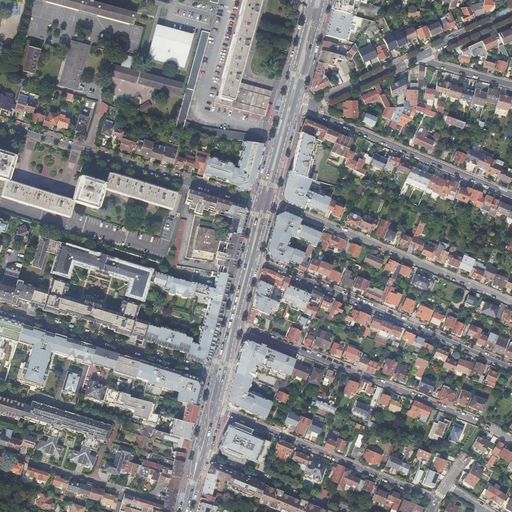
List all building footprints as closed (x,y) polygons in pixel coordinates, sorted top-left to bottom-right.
[(83,0),(42,0),(42,1),(132,25),(135,14),(83,0)] [(232,100),(237,82),(249,38),(252,27),(255,18),(259,0),(243,0),(240,15),(237,23),(234,34),(217,96),(232,100)] [(333,6),(332,10),(355,17),(356,13),(358,8),(380,14),(381,8),(372,6),(352,0),(334,0),(334,1),(333,5),(333,6)] [(450,0),(450,3),(449,9),(455,8),(457,2),(457,0),(459,1),(461,1),(461,0),(450,0)] [(479,0),(478,4),(470,7),(472,12),(474,16),(484,13),(483,10),(482,6),(484,1),(480,0),(479,0)] [(484,0),(484,1),(482,6),(483,10),(488,10),(488,7),(491,7),(491,5),(492,1),(493,1),(493,0),(484,0)] [(472,12),(470,7),(461,8),(465,15),(462,17),(464,22),(474,17),(474,16),(472,12)] [(360,26),(362,19),(355,17),(332,10),(330,18),(325,35),(348,42),(351,31),(355,32),(357,25),(360,26)] [(451,14),(450,13),(446,15),(447,19),(447,20),(440,23),(444,31),(456,25),(451,15),(451,14)] [(427,27),(430,36),(442,30),(438,22),(427,27)] [(164,27),(156,25),(148,58),(184,67),(193,35),(164,27)] [(375,25),(368,28),(365,31),(369,39),(374,37),(371,31),(377,29),(375,25)] [(401,32),(407,44),(410,42),(409,40),(413,39),(417,37),(413,27),(401,32)] [(423,31),(417,34),(420,39),(429,35),(425,27),(421,28),(423,31)] [(498,34),(503,45),(511,41),(511,31),(510,28),(498,34)] [(200,37),(196,51),(187,82),(177,119),(185,122),(209,33),(201,31),(200,37)] [(481,43),(485,51),(496,45),(492,36),(481,41),(481,43)] [(71,41),(58,86),(77,91),(89,46),(71,41)] [(323,41),(321,51),(330,53),(335,54),(344,57),(351,47),(343,45),(342,46),(323,41)] [(357,49),(358,51),(364,48),(361,41),(355,44),(357,49)] [(396,41),(387,45),(389,50),(393,49),(395,54),(404,50),(401,43),(398,45),(396,41)] [(478,43),(467,48),(468,48),(471,55),(471,54),(472,56),(473,56),(474,57),(475,57),(475,56),(476,56),(478,55),(478,56),(485,58),(487,53),(485,51),(481,43),(478,44),(478,43)] [(351,47),(344,57),(346,61),(350,58),(357,49),(355,44),(351,47)] [(384,44),(375,48),(380,60),(389,56),(384,44)] [(509,57),(504,46),(501,47),(505,57),(509,57)] [(29,47),(22,71),(33,74),(40,50),(29,47)] [(460,61),(468,63),(471,55),(468,48),(465,50),(464,53),(463,53),(460,61)] [(330,53),(321,51),(317,63),(327,65),(330,53)] [(372,53),(362,57),(367,66),(376,62),(372,53)] [(346,61),(344,57),(339,60),(342,68),(347,64),(346,61)] [(484,61),(483,67),(492,69),(490,74),(494,75),(495,70),(496,64),(484,61)] [(496,64),(495,70),(503,72),(506,62),(504,61),(504,62),(497,61),(496,64)] [(325,73),(327,65),(317,63),(311,88),(315,91),(328,84),(325,78),(326,78),(325,76),(324,77),(323,76),(323,75),(324,75),(325,73)] [(107,64),(104,75),(180,95),(183,84),(107,64)] [(418,65),(418,73),(417,83),(417,86),(425,86),(425,80),(423,80),(424,66),(418,65)] [(342,83),(337,73),(333,74),(338,85),(342,83)] [(389,86),(391,98),(400,93),(404,92),(405,78),(400,81),(389,86)] [(243,83),(237,82),(232,100),(217,96),(216,96),(214,102),(264,116),(268,105),(271,91),(248,85),(243,83)] [(437,82),(435,91),(448,94),(450,88),(450,86),(449,85),(450,84),(444,83),(444,84),(437,82)] [(464,82),(462,88),(461,91),(459,99),(465,100),(467,104),(470,105),(472,98),(470,97),(467,96),(469,91),(467,90),(468,83),(464,82)] [(378,84),(374,85),(376,90),(380,98),(384,108),(389,108),(383,94),(383,95),(378,84)] [(455,86),(450,85),(450,86),(450,88),(448,94),(447,96),(459,99),(461,91),(462,88),(458,87),(455,86)] [(403,104),(403,107),(416,106),(417,94),(417,89),(410,89),(410,94),(406,94),(406,101),(409,101),(409,105),(404,104),(403,104)] [(424,98),(433,100),(435,91),(426,89),(424,98)] [(474,92),(472,98),(470,105),(473,106),(482,109),(485,101),(487,94),(478,92),(479,90),(475,89),(474,92)] [(487,94),(485,101),(497,104),(499,95),(500,93),(496,92),(496,91),(488,89),(487,94)] [(355,94),(361,106),(380,98),(376,90),(361,97),(359,92),(355,94)] [(12,108),(14,109),(16,104),(13,103),(15,99),(3,95),(4,94),(0,92),(0,108),(11,111),(12,108)] [(497,104),(496,108),(508,111),(509,106),(511,98),(507,97),(503,96),(499,95),(497,104)] [(27,101),(18,98),(16,104),(14,109),(20,111),(23,112),(24,111),(27,101)] [(27,100),(27,101),(24,111),(27,112),(33,114),(33,113),(36,103),(27,100)] [(149,101),(138,106),(141,112),(152,106),(149,101)] [(357,113),(357,107),(357,101),(346,102),(346,118),(357,118),(357,113)] [(439,101),(435,112),(436,113),(442,115),(443,111),(446,103),(439,101)] [(102,102),(99,114),(105,116),(108,104),(102,102)] [(418,107),(430,111),(431,107),(425,105),(425,104),(420,102),(418,107)] [(416,106),(403,107),(399,117),(411,122),(416,110),(417,106),(416,106)] [(418,107),(417,106),(416,110),(434,117),(436,113),(435,112),(434,112),(431,111),(430,111),(418,107)] [(403,107),(392,107),(389,108),(384,108),(381,115),(391,120),(389,124),(395,127),(397,122),(399,117),(403,107)] [(33,114),(30,121),(41,125),(43,116),(34,113),(33,113),(33,114)] [(365,113),(362,121),(365,122),(364,124),(368,125),(368,124),(373,126),(376,118),(365,113)] [(45,117),(42,125),(49,127),(50,124),(55,125),(58,116),(50,114),(48,118),(45,117)] [(59,117),(57,126),(66,128),(69,120),(63,118),(64,116),(61,115),(60,117),(59,117)] [(88,117),(79,115),(74,131),(83,134),(88,117)] [(454,119),(447,117),(445,123),(453,126),(456,120),(454,119)] [(185,122),(177,119),(175,127),(186,130),(201,135),(208,136),(210,136),(214,137),(232,139),(243,141),(245,141),(251,142),(259,143),(261,136),(239,133),(217,129),(205,128),(202,127),(185,122)] [(319,135),(317,140),(321,142),(323,138),(327,129),(305,120),(300,133),(305,135),(307,130),(313,133),(314,131),(315,132),(314,134),(317,136),(319,135)] [(464,123),(456,120),(453,126),(462,129),(463,125),(464,123)] [(465,123),(464,123),(463,125),(471,128),(471,129),(476,131),(477,127),(465,123)] [(104,125),(101,134),(105,135),(109,137),(111,131),(112,127),(104,125)] [(114,129),(113,135),(116,136),(116,139),(120,140),(123,131),(118,130),(114,129)] [(330,140),(334,142),(338,133),(334,132),(327,129),(323,138),(330,140)] [(310,158),(326,164),(330,152),(319,147),(321,142),(317,140),(305,135),(300,133),(296,153),(310,158)] [(334,142),(330,152),(331,152),(337,155),(338,155),(341,156),(344,158),(345,158),(348,150),(352,142),(353,140),(348,138),(338,133),(334,142)] [(425,138),(422,146),(425,147),(425,148),(431,150),(431,148),(432,146),(433,145),(434,146),(434,144),(436,145),(440,135),(436,133),(434,133),(433,136),(427,134),(425,137),(425,138)] [(419,144),(422,146),(425,138),(417,135),(416,136),(415,138),(413,142),(419,144)] [(136,143),(122,139),(119,148),(131,152),(132,148),(134,149),(136,143)] [(152,148),(153,143),(145,140),(145,142),(139,140),(135,153),(143,155),(144,153),(150,155),(152,148)] [(252,186),(263,144),(259,143),(245,141),(238,165),(208,157),(204,173),(229,181),(228,186),(245,191),(252,186)] [(164,151),(161,160),(172,163),(176,150),(165,147),(164,151)] [(152,148),(150,155),(149,156),(161,160),(164,151),(152,148)] [(480,154),(468,149),(466,155),(463,161),(467,162),(469,162),(469,161),(471,162),(471,163),(475,165),(480,154)] [(0,178),(7,180),(4,190),(2,196),(70,217),(72,211),(75,201),(99,208),(105,188),(173,209),(178,194),(110,173),(106,183),(81,176),(73,201),(8,181),(16,156),(0,150),(0,178)] [(345,166),(353,170),(357,162),(351,160),(355,153),(348,150),(345,158),(348,159),(345,166)] [(454,160),(462,163),(463,161),(466,155),(457,152),(454,160)] [(310,158),(296,153),(292,169),(292,168),(292,169),(291,172),(295,172),(295,175),(315,181),(317,174),(310,172),(313,161),(309,160),(310,158)] [(374,154),(369,163),(378,167),(376,170),(382,172),(383,169),(384,167),(387,160),(382,158),(383,156),(379,154),(379,156),(374,154)] [(492,159),(480,154),(475,165),(475,166),(484,170),(484,169),(487,170),(491,159),(492,159)] [(196,156),(193,167),(198,169),(199,168),(202,169),(205,159),(199,157),(196,156)] [(387,160),(384,167),(390,169),(391,170),(393,166),(396,167),(400,159),(395,158),(391,157),(389,156),(387,160)] [(193,162),(178,157),(175,165),(177,166),(180,167),(181,164),(192,167),(193,164),(193,162)] [(357,162),(353,170),(354,170),(353,170),(363,175),(364,175),(366,171),(361,168),(364,161),(358,158),(357,162)] [(487,170),(486,172),(490,174),(491,172),(493,173),(498,175),(501,169),(502,166),(495,163),(496,161),(491,159),(487,170)] [(412,167),(412,166),(408,165),(407,166),(400,162),(397,169),(408,174),(409,171),(410,170),(412,167)] [(410,170),(409,171),(408,174),(407,178),(408,178),(407,182),(415,186),(421,172),(417,170),(417,169),(416,169),(412,167),(410,170)] [(498,175),(497,178),(509,183),(510,180),(511,181),(511,178),(511,175),(511,176),(511,174),(511,173),(501,169),(498,175)] [(330,198),(325,196),(326,194),(317,191),(320,182),(315,181),(295,175),(295,172),(291,172),(288,171),(282,194),(286,202),(302,208),(304,204),(306,205),(313,207),(321,211),(324,212),(326,208),(330,198)] [(425,186),(427,186),(431,176),(431,175),(427,173),(426,173),(425,174),(421,172),(415,186),(424,189),(425,186)] [(427,186),(426,188),(432,191),(438,178),(438,177),(435,176),(434,177),(431,176),(427,186)] [(432,191),(439,194),(439,193),(440,192),(441,189),(441,188),(444,181),(445,181),(441,179),(438,178),(432,191)] [(453,183),(445,179),(445,180),(445,181),(444,181),(441,188),(441,189),(440,192),(445,194),(446,193),(449,194),(451,191),(455,192),(458,184),(454,182),(453,183)] [(366,183),(362,181),(357,192),(361,194),(366,183)] [(455,198),(466,203),(472,188),(467,186),(466,188),(461,186),(455,198)] [(206,194),(189,189),(185,203),(190,205),(190,207),(194,209),(194,210),(193,212),(195,212),(200,214),(201,208),(223,215),(224,211),(226,212),(227,210),(229,208),(231,202),(214,197),(206,194)] [(476,206),(481,208),(484,199),(480,197),(482,194),(473,190),(469,199),(477,203),(476,206)] [(385,192),(383,191),(380,198),(386,201),(389,194),(385,192)] [(481,208),(480,209),(487,212),(489,209),(489,207),(488,207),(492,198),(486,195),(484,199),(481,208)] [(330,198),(326,208),(333,211),(331,214),(341,219),(345,209),(336,206),(338,202),(330,198)] [(495,200),(492,198),(488,207),(489,207),(492,209),(495,210),(498,201),(497,200),(496,199),(495,200)] [(231,202),(229,208),(227,210),(226,212),(224,211),(223,215),(231,217),(230,225),(227,224),(226,229),(228,229),(227,233),(242,235),(248,214),(246,211),(244,206),(231,202)] [(499,202),(496,211),(507,216),(509,212),(511,207),(499,202)] [(284,212),(276,216),(267,249),(267,250),(270,256),(271,257),(287,264),(289,259),(292,249),(288,247),(285,246),(291,234),(294,235),(299,223),(301,220),(301,219),(284,212)] [(347,216),(346,219),(347,219),(346,222),(359,227),(363,218),(350,213),(348,217),(347,216)] [(192,258),(194,248),(200,226),(203,216),(197,214),(186,256),(192,258)] [(363,218),(359,227),(363,229),(364,228),(367,229),(366,230),(368,231),(369,228),(374,230),(378,221),(364,215),(363,218)] [(3,219),(0,218),(0,229),(2,230),(6,231),(8,223),(3,221),(3,219)] [(180,218),(171,259),(178,260),(186,220),(180,218)] [(375,234),(384,238),(388,229),(387,229),(390,223),(381,220),(379,226),(380,226),(378,230),(377,230),(375,234)] [(452,225),(447,222),(444,231),(451,234),(453,229),(458,230),(458,228),(452,225)] [(301,224),(299,223),(294,235),(299,237),(307,241),(311,242),(310,244),(312,246),(315,247),(322,233),(314,230),(309,228),(301,224)] [(18,238),(14,240),(16,244),(23,241),(23,240),(27,238),(25,234),(29,232),(25,224),(18,227),(19,230),(17,231),(18,235),(17,235),(18,238)] [(217,272),(232,275),(232,273),(242,235),(227,233),(225,242),(216,240),(217,235),(215,235),(216,230),(200,226),(194,248),(216,254),(216,256),(215,259),(217,259),(218,259),(216,265),(219,265),(218,267),(218,270),(217,272)] [(388,229),(384,238),(392,242),(394,238),(395,235),(396,236),(398,236),(400,233),(396,231),(396,230),(394,229),(393,230),(392,231),(388,229)] [(330,235),(322,231),(322,232),(322,233),(319,239),(323,240),(327,242),(330,235)] [(412,239),(410,242),(412,243),(410,246),(420,250),(424,242),(416,239),(418,233),(416,233),(417,231),(415,231),(414,234),(412,239)] [(298,239),(299,237),(294,235),(291,234),(285,246),(288,247),(293,237),(298,239)] [(328,242),(328,245),(327,247),(329,248),(330,245),(331,245),(333,246),(341,249),(344,243),(345,244),(346,242),(344,241),(345,241),(331,235),(328,242)] [(409,242),(410,243),(410,242),(412,239),(402,235),(398,243),(402,245),(407,248),(409,242)] [(53,253),(56,241),(41,236),(32,266),(40,269),(46,250),(50,251),(49,252),(53,253)] [(102,271),(106,256),(101,255),(64,243),(57,240),(57,241),(56,241),(53,253),(53,254),(54,252),(57,253),(51,271),(56,273),(55,278),(52,277),(47,293),(34,289),(29,304),(31,304),(36,306),(43,308),(47,310),(50,310),(53,311),(55,312),(59,313),(65,315),(66,313),(68,314),(68,313),(73,314),(77,301),(84,303),(84,302),(78,300),(77,300),(77,301),(62,296),(64,289),(65,289),(68,282),(65,281),(66,276),(68,276),(72,264),(73,264),(74,262),(76,263),(77,262),(93,267),(93,268),(96,269),(102,271)] [(327,242),(323,240),(319,248),(322,250),(324,245),(326,246),(326,244),(328,245),(328,242),(327,242)] [(360,247),(348,242),(345,251),(348,252),(347,252),(356,256),(358,253),(359,253),(360,251),(358,251),(360,247)] [(308,244),(307,248),(304,253),(299,264),(298,268),(305,271),(307,265),(309,262),(306,261),(308,257),(307,257),(312,246),(310,244),(308,244)] [(424,245),(420,254),(429,257),(429,256),(432,258),(433,256),(437,246),(431,244),(430,247),(424,245)] [(438,244),(437,246),(433,256),(436,257),(435,260),(443,263),(446,257),(448,253),(444,252),(446,248),(441,246),(438,244)] [(327,247),(325,251),(330,253),(333,246),(331,245),(330,245),(329,248),(327,247)] [(448,253),(446,257),(450,259),(447,264),(456,268),(459,261),(459,260),(461,261),(462,259),(457,257),(456,258),(454,257),(452,256),(456,248),(451,246),(448,253)] [(293,248),(292,249),(289,259),(292,261),(295,262),(299,264),(304,253),(293,248)] [(367,254),(364,261),(380,268),(383,261),(367,254)] [(321,258),(319,262),(315,271),(327,277),(333,263),(330,262),(329,265),(322,262),(325,256),(322,255),(321,258)] [(462,259),(461,261),(458,267),(470,272),(470,270),(472,265),(475,260),(463,255),(462,259)] [(124,276),(128,263),(113,258),(108,257),(106,256),(102,271),(103,271),(108,273),(112,274),(112,273),(124,276)] [(312,259),(307,269),(315,272),(315,271),(319,262),(317,261),(312,259)] [(397,274),(400,266),(397,265),(397,263),(389,260),(387,265),(386,264),(384,268),(386,268),(386,269),(397,274)] [(488,261),(485,269),(482,276),(485,278),(485,279),(487,280),(488,279),(492,281),(497,270),(491,267),(491,266),(493,263),(488,261)] [(153,282),(157,271),(149,269),(128,263),(124,276),(128,278),(128,279),(131,280),(130,282),(132,282),(128,294),(130,295),(128,300),(125,299),(124,301),(123,307),(124,307),(122,314),(106,310),(107,308),(106,308),(100,306),(100,304),(97,303),(96,303),(90,301),(89,301),(85,300),(85,301),(85,302),(84,302),(84,303),(77,301),(73,314),(73,315),(75,316),(81,318),(94,322),(99,323),(102,324),(102,323),(107,325),(106,326),(109,326),(108,328),(115,330),(119,332),(121,332),(124,333),(126,334),(130,335),(136,337),(136,338),(144,341),(144,339),(149,323),(136,319),(136,318),(140,304),(137,303),(139,298),(144,299),(150,281),(153,282)] [(4,282),(0,281),(0,300),(2,300),(3,302),(4,302),(6,301),(7,303),(10,304),(17,280),(21,268),(16,267),(15,264),(7,268),(8,270),(6,271),(7,273),(5,274),(6,276),(4,277),(5,279),(3,280),(4,281),(4,282)] [(402,265),(399,273),(410,277),(413,272),(410,271),(411,269),(402,265)] [(472,265),(470,270),(474,271),(472,277),(480,280),(482,276),(485,269),(483,269),(482,269),(481,272),(475,269),(476,267),(472,265)] [(262,269),(259,280),(263,282),(264,281),(276,285),(277,282),(267,277),(267,276),(269,276),(279,280),(280,281),(283,276),(264,268),(262,269)] [(346,269),(340,283),(351,287),(354,281),(350,279),(351,276),(349,275),(351,271),(346,269)] [(331,270),(327,277),(338,282),(341,274),(331,270)] [(157,271),(153,282),(165,286),(164,288),(170,289),(169,291),(175,292),(183,295),(182,295),(188,297),(188,295),(194,297),(194,296),(197,296),(195,301),(191,314),(204,317),(220,322),(223,308),(225,304),(230,283),(232,275),(217,272),(212,271),(211,276),(216,278),(215,280),(215,283),(213,287),(214,287),(213,289),(200,285),(198,284),(198,283),(192,281),(192,282),(174,277),(174,276),(168,274),(168,275),(157,271)] [(415,274),(412,283),(427,289),(431,280),(415,274)] [(503,287),(506,279),(505,278),(502,277),(502,276),(497,274),(493,283),(503,287)] [(285,277),(283,276),(280,281),(279,280),(279,282),(277,287),(280,289),(283,283),(283,281),(285,277)] [(357,276),(353,286),(365,291),(369,282),(357,276)] [(280,289),(285,291),(288,283),(290,279),(285,277),(283,281),(283,283),(280,289)] [(29,304),(34,288),(30,286),(31,285),(28,285),(27,286),(22,284),(22,283),(23,282),(17,280),(10,304),(17,306),(19,301),(19,300),(22,301),(22,302),(25,303),(25,302),(29,303),(29,304)] [(259,280),(255,293),(259,295),(267,298),(272,286),(263,282),(259,280)] [(285,291),(281,300),(282,298),(285,300),(284,302),(289,304),(291,304),(290,305),(293,307),(296,309),(296,308),(303,311),(304,310),(306,305),(307,302),(310,295),(311,293),(310,295),(306,293),(307,292),(300,289),(295,286),(288,283),(285,291)] [(383,292),(382,293),(380,299),(384,300),(387,293),(387,292),(388,290),(389,288),(385,286),(385,288),(383,291),(383,292)] [(390,287),(387,294),(389,295),(386,302),(396,306),(398,301),(401,295),(396,293),(395,295),(392,293),(394,288),(390,287)] [(77,301),(77,300),(63,295),(65,289),(64,289),(62,296),(77,301)] [(324,295),(312,290),(311,293),(310,295),(312,296),(311,299),(314,300),(315,297),(321,300),(324,295)] [(379,295),(367,290),(365,295),(379,301),(380,299),(382,293),(381,292),(379,295)] [(253,308),(268,315),(271,309),(275,311),(279,303),(274,301),(267,298),(259,295),(255,293),(254,299),(255,300),(253,308)] [(476,307),(479,300),(475,298),(476,297),(469,294),(465,302),(476,307)] [(324,297),(321,305),(328,308),(332,300),(324,297)] [(406,298),(401,309),(409,313),(411,308),(412,308),(413,307),(412,306),(414,301),(406,298)] [(335,301),(329,313),(332,315),(333,313),(335,314),(337,313),(338,311),(342,313),(344,308),(340,306),(341,304),(335,301)] [(486,302),(485,305),(486,306),(484,309),(492,313),(495,305),(487,302),(486,302)] [(306,305),(304,310),(315,315),(317,309),(312,307),(311,307),(306,305)] [(429,321),(432,315),(427,313),(428,310),(420,306),(416,316),(429,321)] [(497,319),(496,322),(499,324),(505,308),(501,307),(496,319),(497,319)] [(273,320),(274,317),(268,315),(253,308),(251,308),(247,323),(252,325),(253,322),(254,318),(256,313),(257,313),(258,312),(262,314),(261,316),(271,320),(272,319),(273,320)] [(451,310),(448,308),(444,317),(446,318),(443,325),(451,328),(455,319),(455,320),(458,313),(451,310)] [(347,318),(347,320),(348,320),(349,319),(354,321),(358,312),(354,310),(351,315),(349,314),(347,318)] [(511,322),(511,312),(506,310),(503,316),(511,320),(511,322)] [(359,311),(354,321),(358,323),(357,324),(359,325),(360,324),(364,325),(362,329),(364,330),(366,326),(370,316),(359,311)] [(441,316),(442,316),(434,313),(430,322),(438,325),(440,321),(442,322),(444,317),(441,316)] [(305,326),(306,323),(308,319),(301,316),(298,323),(303,325),(305,326)] [(0,359),(7,335),(18,339),(22,324),(0,318),(0,359)] [(194,360),(194,361),(203,363),(205,362),(208,360),(210,358),(220,322),(204,318),(202,325),(201,325),(200,325),(199,328),(200,329),(201,329),(197,343),(191,341),(193,337),(186,335),(186,334),(180,332),(175,330),(175,331),(173,331),(172,330),(172,329),(168,328),(161,326),(160,327),(149,323),(144,339),(148,341),(152,342),(155,343),(155,344),(161,346),(167,348),(169,348),(170,349),(177,351),(177,350),(188,353),(186,357),(194,360)] [(378,329),(382,321),(374,318),(370,326),(378,329)] [(393,326),(382,321),(378,329),(383,331),(382,333),(383,333),(384,332),(390,334),(393,326)] [(456,321),(452,331),(459,334),(463,324),(456,321)] [(467,323),(464,330),(467,331),(466,334),(477,339),(481,329),(467,323)] [(22,324),(18,339),(33,343),(27,363),(24,362),(18,380),(24,381),(23,383),(31,385),(31,383),(43,344),(47,332),(45,331),(44,331),(44,330),(33,327),(33,328),(31,327),(29,327),(30,326),(27,325),(25,325),(23,325),(22,324)] [(401,330),(393,326),(390,334),(398,337),(401,330)] [(287,339),(296,343),(301,331),(292,327),(287,339)] [(317,345),(323,330),(319,329),(313,344),(317,345)] [(332,334),(323,330),(317,345),(326,349),(332,334)] [(31,383),(31,385),(36,387),(37,385),(42,387),(48,369),(44,368),(49,351),(56,353),(66,356),(72,339),(69,338),(68,338),(66,338),(65,338),(65,337),(64,336),(60,335),(55,334),(54,334),(51,333),(51,332),(48,332),(47,332),(43,344),(31,383)] [(309,332),(304,346),(308,347),(313,334),(310,333),(309,332)] [(414,338),(415,336),(406,332),(402,340),(411,344),(413,341),(414,338)] [(485,336),(480,334),(476,342),(483,345),(487,336),(485,335),(485,336)] [(375,336),(374,340),(375,341),(376,341),(378,342),(385,345),(387,341),(375,336)] [(416,339),(414,338),(413,341),(411,344),(421,348),(422,346),(423,343),(424,340),(417,337),(416,339)] [(488,338),(485,343),(488,345),(487,348),(491,349),(495,341),(491,339),(492,338),(491,337),(490,339),(488,338)] [(72,339),(66,356),(67,357),(69,357),(71,358),(75,359),(76,358),(82,359),(82,361),(85,362),(87,363),(89,363),(90,363),(91,360),(95,346),(93,345),(85,343),(75,340),(72,339)] [(497,339),(492,350),(502,354),(506,343),(497,339)] [(241,345),(238,358),(270,369),(290,375),(290,374),(295,362),(296,359),(250,340),(241,345)] [(334,343),(330,352),(334,354),(335,354),(339,355),(343,347),(334,343)] [(422,346),(421,348),(430,352),(433,347),(423,343),(422,346)] [(95,346),(91,360),(93,361),(94,362),(95,362),(100,364),(104,365),(110,367),(110,366),(114,367),(118,353),(110,351),(98,347),(95,346)] [(359,351),(346,346),(342,356),(355,361),(355,359),(359,351)] [(436,348),(433,357),(444,362),(446,356),(448,353),(443,351),(436,348)] [(362,352),(359,351),(355,359),(358,361),(357,363),(356,367),(364,370),(368,360),(366,359),(360,357),(362,354),(362,352)] [(134,380),(135,376),(140,360),(133,358),(120,354),(118,353),(114,367),(112,374),(130,379),(134,380)] [(444,362),(442,366),(454,371),(455,369),(457,362),(453,361),(450,359),(451,358),(446,356),(444,362)] [(427,362),(417,357),(414,364),(418,365),(417,369),(418,370),(416,375),(415,376),(416,376),(420,378),(421,378),(426,364),(427,362)] [(238,358),(235,368),(259,378),(261,373),(268,376),(270,369),(238,358)] [(381,372),(391,376),(392,374),(396,363),(387,359),(381,372)] [(463,360),(459,359),(457,362),(455,369),(465,374),(464,376),(467,377),(473,364),(470,362),(469,362),(466,361),(465,361),(463,360)] [(143,361),(140,360),(135,376),(134,380),(146,384),(143,394),(149,395),(150,396),(158,366),(156,365),(143,361)] [(376,363),(368,360),(364,370),(373,374),(375,369),(376,368),(377,369),(376,370),(378,370),(381,363),(376,362),(376,363)] [(295,362),(290,374),(305,380),(310,368),(295,362)] [(481,375),(478,382),(481,383),(484,376),(481,375),(485,366),(476,362),(472,371),(481,375)] [(407,368),(399,364),(394,378),(404,382),(407,376),(404,375),(407,368)] [(165,368),(158,366),(150,396),(158,398),(162,387),(175,391),(181,372),(165,368)] [(235,368),(234,373),(252,380),(258,382),(259,378),(235,368)] [(312,373),(309,381),(318,385),(324,372),(316,368),(313,373),(312,373)] [(276,379),(273,388),(277,390),(279,391),(284,393),(290,375),(270,369),(268,376),(276,379)] [(487,385),(492,387),(493,388),(495,383),(493,383),(497,374),(489,370),(488,370),(487,369),(486,372),(488,373),(485,380),(488,381),(487,385)] [(333,372),(328,370),(325,377),(323,380),(327,382),(328,381),(331,382),(334,376),(333,376),(334,375),(332,374),(333,372)] [(70,392),(74,393),(75,394),(81,377),(77,376),(78,374),(77,374),(74,373),(71,372),(70,374),(67,373),(62,389),(63,390),(67,391),(67,392),(69,393),(70,393),(70,392)] [(199,378),(181,372),(175,391),(179,392),(176,401),(186,403),(197,406),(198,406),(203,386),(199,378)] [(252,380),(234,373),(230,390),(227,401),(231,403),(236,405),(235,406),(241,408),(246,410),(252,413),(258,415),(266,418),(273,402),(262,397),(250,393),(247,391),(248,389),(250,384),(252,380)] [(422,381),(418,392),(427,395),(431,385),(433,381),(428,379),(424,377),(423,378),(422,381)] [(100,400),(103,402),(107,389),(108,387),(104,385),(97,383),(97,381),(93,380),(93,382),(89,381),(85,395),(88,396),(88,397),(89,398),(93,399),(94,399),(98,400),(100,401),(100,400)] [(346,384),(343,393),(349,396),(350,392),(354,394),(358,384),(357,383),(355,382),(350,381),(348,380),(346,384)] [(359,384),(358,389),(371,394),(373,389),(369,387),(371,384),(361,380),(359,384)] [(440,398),(439,400),(452,406),(454,401),(452,401),(455,394),(453,393),(454,392),(448,390),(449,387),(445,386),(444,388),(442,387),(439,393),(438,393),(437,396),(438,397),(440,398)] [(143,426),(155,430),(159,415),(153,413),(158,398),(150,396),(149,395),(143,394),(142,401),(130,398),(130,396),(107,389),(103,402),(135,412),(133,418),(145,421),(143,426)] [(288,395),(279,392),(275,400),(284,404),(288,395)] [(382,394),(379,403),(386,405),(389,397),(382,394)] [(459,394),(456,402),(460,403),(460,405),(463,406),(466,397),(459,394)] [(17,418),(19,419),(20,417),(20,415),(24,403),(21,402),(17,401),(3,396),(0,395),(0,412),(0,413),(1,414),(3,415),(4,414),(7,415),(7,414),(10,415),(10,416),(14,417),(14,418),(16,419),(17,418)] [(474,396),(470,406),(476,408),(476,407),(483,410),(486,401),(474,396)] [(316,399),(313,405),(317,407),(328,412),(334,414),(336,409),(337,407),(333,405),(332,407),(328,406),(329,405),(328,404),(327,404),(327,403),(319,400),(316,399)] [(399,403),(391,399),(390,402),(388,407),(396,411),(396,409),(399,404),(399,403)] [(32,401),(31,405),(33,402),(64,412),(64,410),(32,401)] [(357,401),(352,413),(369,420),(374,408),(357,401)] [(421,404),(414,401),(410,410),(417,413),(418,413),(421,404)] [(27,404),(24,403),(20,415),(30,418),(40,421),(46,423),(45,425),(47,426),(45,432),(44,435),(48,436),(47,442),(40,439),(37,449),(41,450),(44,451),(44,453),(44,454),(51,456),(51,455),(52,454),(55,455),(59,456),(62,447),(62,446),(55,444),(56,443),(59,432),(58,432),(58,429),(59,428),(55,427),(55,425),(59,426),(64,412),(33,402),(31,405),(27,404)] [(182,420),(193,423),(197,406),(186,403),(182,420)] [(418,413),(417,413),(416,418),(425,421),(430,408),(421,404),(418,413)] [(64,410),(64,412),(59,426),(55,425),(55,427),(59,428),(58,429),(60,430),(62,429),(63,427),(70,429),(75,431),(83,433),(82,435),(83,437),(85,437),(85,436),(89,438),(90,436),(86,434),(91,421),(91,419),(89,418),(66,411),(64,410)] [(30,418),(20,415),(20,417),(30,420),(39,423),(45,425),(46,423),(40,421),(30,418)] [(312,420),(301,415),(298,421),(301,423),(301,424),(299,423),(295,432),(303,435),(306,426),(305,425),(305,424),(309,426),(312,420)] [(189,440),(193,423),(182,420),(174,418),(169,434),(189,440)] [(287,418),(284,427),(291,430),(296,419),(293,418),(292,420),(287,418)] [(471,424),(456,418),(454,422),(461,425),(459,429),(458,429),(458,430),(467,434),(471,424)] [(437,424),(434,423),(428,436),(437,440),(439,436),(444,438),(446,433),(443,431),(444,429),(447,430),(451,421),(445,419),(443,423),(438,421),(437,424)] [(111,425),(98,421),(97,423),(91,421),(86,434),(90,436),(89,438),(85,436),(85,437),(84,440),(82,447),(81,446),(80,450),(79,451),(79,452),(73,450),(72,451),(70,459),(73,460),(77,462),(76,463),(76,464),(83,466),(84,465),(84,464),(85,464),(88,465),(92,466),(95,456),(88,454),(90,449),(95,451),(98,442),(99,439),(106,441),(106,442),(106,441),(108,437),(111,425)] [(368,423),(366,427),(368,428),(378,432),(380,426),(369,421),(368,423)] [(225,432),(223,436),(237,442),(255,449),(265,453),(270,442),(251,434),(253,430),(236,422),(229,425),(226,432),(225,432)] [(155,430),(143,426),(140,435),(149,438),(156,443),(172,447),(172,446),(171,444),(149,438),(151,434),(152,434),(151,435),(178,443),(177,446),(187,449),(189,440),(169,434),(155,430)] [(311,428),(308,437),(315,440),(319,431),(311,428)] [(327,439),(324,448),(332,451),(337,438),(339,433),(334,430),(331,437),(334,438),(333,441),(327,439)] [(0,437),(0,443),(7,446),(10,438),(1,435),(0,437)] [(36,438),(24,435),(22,441),(21,444),(26,446),(33,448),(36,438)] [(139,435),(136,446),(145,449),(145,451),(152,453),(157,454),(158,451),(154,450),(154,448),(150,447),(151,445),(147,444),(149,438),(140,435),(139,435)] [(237,442),(223,436),(222,440),(223,440),(220,447),(223,454),(240,461),(242,456),(261,464),(265,453),(255,449),(237,442)] [(490,442),(485,439),(485,440),(482,438),(478,436),(473,445),(484,452),(490,442)] [(22,441),(10,437),(10,438),(7,446),(18,449),(19,444),(21,445),(21,444),(22,441)] [(346,442),(337,438),(332,451),(334,452),(336,448),(342,451),(346,442)] [(278,452),(281,454),(286,443),(279,440),(275,448),(279,450),(278,452)] [(502,449),(503,448),(505,445),(498,441),(497,443),(496,446),(491,453),(493,454),(491,458),(492,459),(489,463),(492,465),(498,455),(502,449)] [(286,443),(281,454),(284,455),(285,452),(289,454),(292,445),(286,443)] [(115,474),(119,475),(123,460),(127,461),(131,462),(134,450),(119,446),(115,457),(117,457),(115,464),(113,464),(106,461),(103,470),(107,471),(110,472),(110,473),(112,474),(112,473),(115,474)] [(410,447),(407,446),(401,461),(404,462),(410,447)] [(422,451),(418,449),(415,454),(424,457),(423,459),(415,480),(419,482),(430,454),(422,451)] [(510,462),(511,458),(511,453),(506,450),(505,451),(502,449),(498,455),(510,462)] [(370,463),(374,453),(367,450),(363,457),(367,459),(366,461),(370,463)] [(140,465),(149,468),(161,472),(180,478),(184,462),(174,459),(165,457),(164,462),(172,464),(171,469),(162,466),(162,465),(150,461),(152,453),(145,451),(140,465)] [(174,459),(184,462),(186,453),(176,451),(174,459)] [(301,469),(304,470),(309,460),(310,457),(296,451),(296,453),(295,452),(292,459),(293,459),(293,460),(303,465),(301,469)] [(356,456),(354,460),(359,462),(363,453),(358,451),(356,456)] [(382,456),(374,453),(370,463),(374,464),(375,462),(378,464),(382,456)] [(401,461),(389,456),(385,465),(398,470),(401,462),(401,461)] [(440,458),(437,457),(431,471),(440,474),(441,474),(443,469),(444,467),(446,461),(440,458)] [(304,470),(303,472),(310,475),(312,474),(314,475),(315,476),(314,478),(320,481),(326,466),(312,460),(312,461),(309,460),(304,470)] [(124,470),(129,472),(132,463),(131,462),(127,461),(124,470)] [(208,473),(217,476),(222,478),(228,480),(232,470),(229,469),(224,467),(222,466),(221,467),(218,466),(219,465),(216,464),(216,463),(213,462),(210,464),(209,467),(208,473)] [(401,462),(398,470),(405,473),(406,470),(407,471),(409,465),(401,462)] [(468,471),(469,472),(474,465),(479,468),(481,466),(475,462),(468,471)] [(20,470),(22,471),(24,465),(17,463),(16,466),(11,464),(10,470),(12,471),(12,472),(19,474),(20,470)] [(345,467),(338,464),(336,468),(334,472),(331,481),(338,484),(345,467)] [(142,476),(146,477),(149,468),(140,465),(138,474),(142,475),(142,476)] [(469,472),(469,473),(478,479),(483,471),(479,468),(474,465),(469,472)] [(33,474),(36,475),(37,470),(27,467),(25,475),(32,477),(33,474)] [(356,488),(359,481),(360,479),(354,477),(350,475),(348,475),(351,470),(345,467),(338,484),(336,488),(339,490),(341,485),(342,482),(348,485),(356,488)] [(149,468),(146,477),(150,478),(150,479),(156,481),(157,481),(158,478),(161,472),(149,468)] [(232,469),(232,470),(228,480),(226,484),(229,485),(230,488),(250,496),(252,496),(260,500),(264,485),(264,483),(232,469)] [(38,476),(37,479),(48,482),(50,474),(37,470),(36,475),(38,476)] [(440,474),(431,471),(429,470),(423,484),(431,487),(433,486),(436,481),(437,478),(438,478),(440,474)] [(169,482),(179,484),(180,478),(161,472),(158,478),(158,479),(163,481),(169,482)] [(206,475),(201,494),(213,497),(214,495),(213,495),(212,494),(215,482),(218,483),(219,481),(217,480),(216,479),(217,476),(208,473),(207,473),(206,475)] [(469,473),(464,481),(469,484),(473,487),(478,479),(469,473)] [(65,490),(68,481),(59,478),(59,477),(55,476),(52,484),(61,487),(62,489),(65,490)] [(356,488),(355,490),(358,491),(360,490),(361,489),(369,492),(369,494),(370,496),(373,497),(376,488),(377,486),(373,485),(373,483),(364,480),(364,481),(360,479),(359,481),(356,488)] [(76,493),(77,493),(80,484),(74,482),(74,483),(69,482),(67,489),(76,492),(76,493)] [(91,488),(92,483),(87,482),(85,486),(80,484),(77,493),(80,494),(80,493),(83,494),(82,497),(88,499),(89,494),(91,488)] [(269,487),(264,485),(260,500),(260,501),(263,502),(263,504),(268,506),(268,507),(275,509),(279,510),(280,509),(283,510),(285,511),(286,511),(287,511),(326,511),(327,511),(323,510),(321,509),(312,505),(309,504),(306,503),(306,504),(300,501),(293,499),(288,496),(281,494),(281,493),(275,491),(275,490),(272,489),(269,487)] [(489,486),(487,490),(484,495),(491,499),(492,500),(497,491),(489,486)] [(167,487),(164,500),(164,502),(174,505),(177,490),(167,487)] [(103,493),(104,490),(99,489),(99,490),(91,488),(89,494),(97,496),(97,498),(101,499),(103,493)] [(372,499),(384,504),(386,499),(388,494),(376,488),(373,497),(372,499)] [(484,495),(487,490),(484,488),(480,494),(490,501),(491,499),(484,495)] [(320,489),(318,494),(325,497),(327,492),(320,489)] [(391,511),(390,511),(395,511),(402,495),(390,490),(388,494),(386,499),(394,502),(391,511)] [(505,496),(497,491),(492,500),(500,505),(503,500),(505,496)] [(44,494),(38,492),(36,497),(37,499),(36,500),(35,503),(37,506),(38,506),(40,505),(41,507),(41,508),(44,509),(44,508),(47,507),(48,509),(53,507),(53,506),(51,501),(49,500),(51,496),(44,494)] [(101,499),(100,502),(111,505),(110,508),(114,509),(117,498),(114,497),(114,496),(111,495),(110,496),(108,496),(108,494),(103,493),(101,499)] [(124,493),(122,500),(132,502),(133,497),(128,495),(129,495),(124,493)] [(217,493),(216,498),(234,502),(235,499),(232,498),(232,497),(217,493)] [(201,494),(199,502),(211,505),(212,505),(211,505),(211,503),(212,504),(214,497),(213,497),(201,494)] [(133,497),(132,502),(142,505),(143,500),(133,497)] [(444,509),(445,510),(449,502),(454,505),(456,503),(449,499),(444,509)] [(122,500),(119,510),(126,511),(127,511),(130,511),(162,511),(142,505),(132,502),(122,500)] [(143,500),(142,505),(162,511),(172,511),(174,505),(164,502),(163,506),(144,500),(143,500)] [(403,500),(399,510),(404,511),(420,511),(422,508),(403,500)] [(511,511),(505,508),(508,503),(505,501),(502,507),(509,511),(511,511)] [(199,502),(196,511),(211,511),(212,510),(210,510),(211,505),(199,502)] [(445,510),(445,511),(447,511),(456,511),(458,507),(454,505),(449,502),(445,510)]
